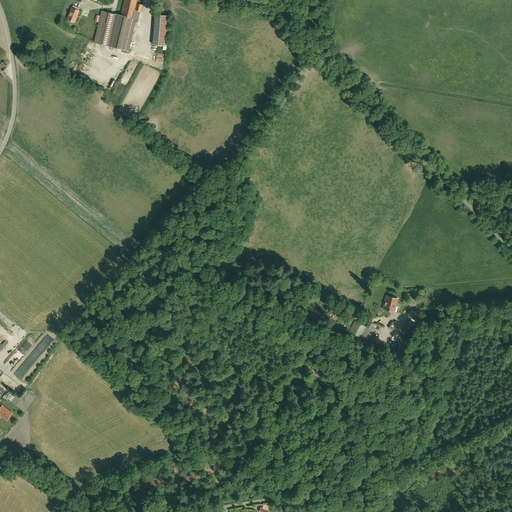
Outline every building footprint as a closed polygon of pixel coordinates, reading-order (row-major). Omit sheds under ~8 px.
[(102,11),(94,43),(108,46),(113,47),(125,50),(128,51),(133,32),(135,24),(135,23),(137,22),(137,21),(140,11),(141,11),(142,5),(136,3),(137,0),(124,0),(121,15),(115,14),(102,11)] [(78,11),(72,9),(67,19),(74,22),(78,11)] [(155,14),(153,43),(167,43),(169,14),(155,14)] [(394,312),(398,299),(386,296),(383,309),(394,312)] [(409,335),(415,324),(408,320),(402,331),(409,335)] [(354,321),(353,324),(348,332),(368,343),(376,325),(369,321),(366,327),(354,321)] [(31,336),(23,343),(29,348),(36,341),(31,336)] [(1,415),(7,420),(12,413),(2,405),(0,408),(0,415),(0,416),(1,415)]
